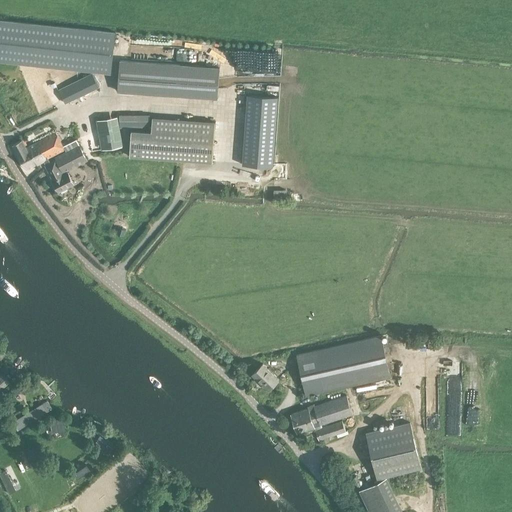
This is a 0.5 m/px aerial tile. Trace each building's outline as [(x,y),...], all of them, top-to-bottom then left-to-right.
[(0,61),(111,73),(116,32),(0,18),(0,61)] [(220,67),(120,59),(118,91),(217,98),(220,67)] [(59,90),(66,103),(99,86),(92,73),(59,90)] [(248,94),(243,164),(274,166),(279,96),(248,94)] [(117,117),(96,120),(101,150),(123,146),(117,117)] [(150,127),(150,117),(120,117),(120,127),(150,127)] [(212,162),(215,121),(153,117),(152,130),(132,129),(130,156),(212,162)] [(63,147),(56,134),(36,144),(35,144),(26,149),(23,141),(13,146),(26,169),(43,161),(77,143),(76,140),(63,147)] [(59,191),(75,183),(68,170),(86,160),(77,143),(43,161),(59,191)] [(126,230),(119,228),(116,235),(124,237),(126,230)] [(306,396),(390,377),(381,335),(297,355),(306,396)] [(268,390),(278,379),(263,364),(253,374),(268,390)] [(0,386),(1,388),(8,383),(2,374),(0,375),(0,386)] [(32,396),(25,386),(19,389),(25,400),(32,396)] [(352,414),(346,395),(314,406),(314,404),(308,407),(309,408),(292,414),(298,432),(315,427),(314,423),(319,421),(320,425),(352,414)] [(59,416),(49,397),(6,420),(15,437),(59,416)] [(451,411),(450,430),(460,431),(461,411),(451,411)] [(439,428),(439,415),(428,414),(427,427),(439,428)] [(53,429),(65,427),(63,420),(51,423),(53,429)] [(345,429),(342,421),(316,429),(320,440),(347,430),(347,428),(345,429)] [(422,467),(411,422),(368,432),(370,441),(365,443),(367,452),(372,450),(379,478),(422,467)] [(112,447),(97,437),(91,446),(106,456),(112,447)] [(36,454),(40,453),(37,447),(25,452),(28,462),(38,459),(36,454)] [(89,462),(78,472),(85,482),(96,472),(89,462)] [(0,477),(8,494),(16,489),(6,468),(0,470),(0,477)] [(371,511),(403,511),(387,477),(360,490),(371,511)] [(22,487),(18,478),(13,481),(17,489),(22,487)]
